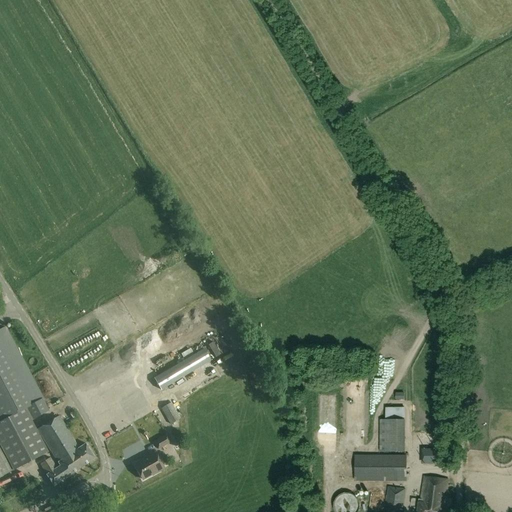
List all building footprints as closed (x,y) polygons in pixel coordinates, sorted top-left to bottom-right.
[(260,296),(262,303),(268,302),(266,294),(260,296)] [(48,451),(25,409),(26,409),(32,420),(50,411),(43,399),(5,327),(0,329),(0,476),(13,469),(14,470),(48,451)] [(98,362),(115,353),(113,349),(96,358),(98,362)] [(192,357),(153,380),(160,392),(199,369),(192,357)] [(108,371),(101,375),(106,385),(122,376),(119,371),(111,376),(108,371)] [(158,397),(141,403),(143,408),(160,402),(158,397)] [(161,409),(171,425),(181,419),(173,405),(178,402),(177,400),(161,409)] [(385,408),(385,420),(380,420),(380,452),(405,452),(405,420),(404,420),(405,408),(385,408)] [(60,466),(67,477),(95,459),(86,444),(79,448),(59,416),(37,429),(57,462),(58,462),(60,466)] [(171,442),(167,436),(155,442),(159,449),(171,442)] [(422,464),(438,464),(438,449),(422,449),(422,464)] [(149,457),(135,464),(143,479),(152,474),(152,475),(164,469),(155,453),(149,457)] [(407,482),(407,455),(355,455),(355,481),(407,482)] [(67,477),(60,466),(57,468),(51,458),(40,464),(46,474),(47,474),(54,486),(67,477)] [(448,480),(423,477),(420,500),(419,500),(417,511),(445,511),(446,506),(445,506),(448,480)] [(388,511),(402,511),(405,489),(388,487),(384,511),(388,511)] [(333,505),(333,506),(334,508),(334,509),(334,510),(334,511),(335,511),(334,511),(358,511),(359,511),(359,510),(360,509),(360,508),(360,507),(360,506),(360,505),(360,504),(359,503),(359,502),(359,501),(358,500),(358,499),(357,498),(356,497),(354,495),(353,494),(352,494),(350,493),(349,493),(347,493),(346,493),(344,493),(342,494),(340,495),(339,495),(338,496),(337,497),(336,498),(336,499),(335,500),(334,501),(334,502),(334,503),(334,504),(333,505)]
